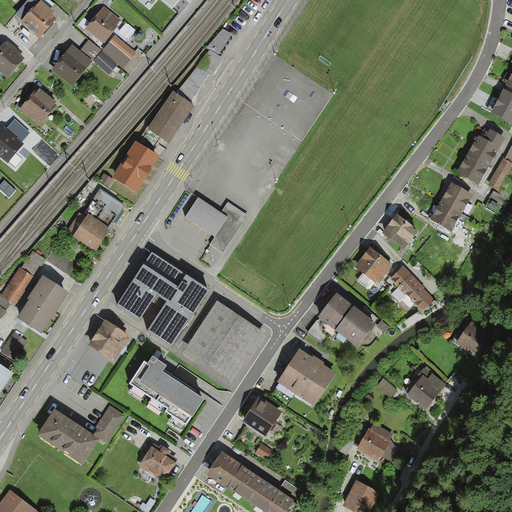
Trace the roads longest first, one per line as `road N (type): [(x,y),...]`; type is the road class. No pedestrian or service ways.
road 1 (residential): [(285,330),(466,93),(494,32),(497,0)]
road 2 (residential): [(0,229),(198,0)]
road 3 (primary): [(137,231),(286,0)]
road 4 (primary): [(0,438),(137,231)]
road 5 (residential): [(161,511),(285,330)]
road 6 (residential): [(490,355),(439,420),(386,511)]
road 7 (residential): [(137,231),(285,330)]
road 8 (residential): [(0,104),(88,0)]
